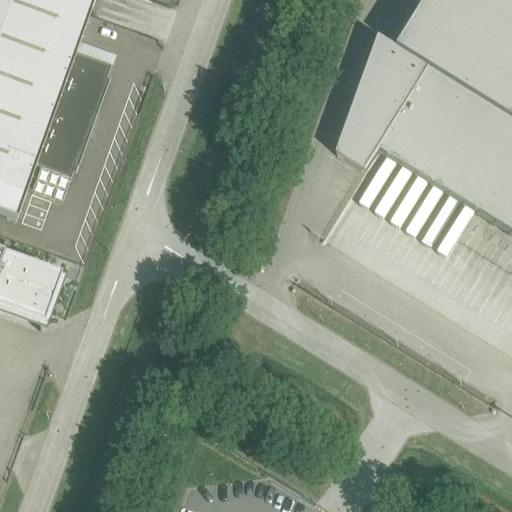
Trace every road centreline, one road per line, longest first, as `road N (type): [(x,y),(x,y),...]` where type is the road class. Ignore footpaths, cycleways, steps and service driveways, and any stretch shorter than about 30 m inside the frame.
road 1 (unclassified): [(511,463),(135,236)]
road 2 (unknown): [(270,315),(396,0)]
road 3 (unclassified): [(33,511),(135,236)]
road 4 (unclassified): [(135,236),(221,0)]
road 5 (unknown): [(0,212),(135,236)]
